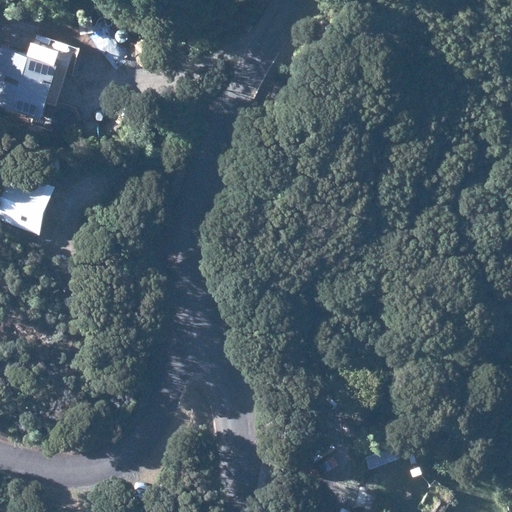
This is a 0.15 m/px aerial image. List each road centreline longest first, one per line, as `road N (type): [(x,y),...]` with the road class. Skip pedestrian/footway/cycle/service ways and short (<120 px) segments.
road 1 (unclassified): [(286,0),(192,196),(220,318)]
road 2 (residential): [(0,478),(91,489),(146,446),(220,318)]
road 3 (unclassified): [(220,318),(266,431),(254,511)]
